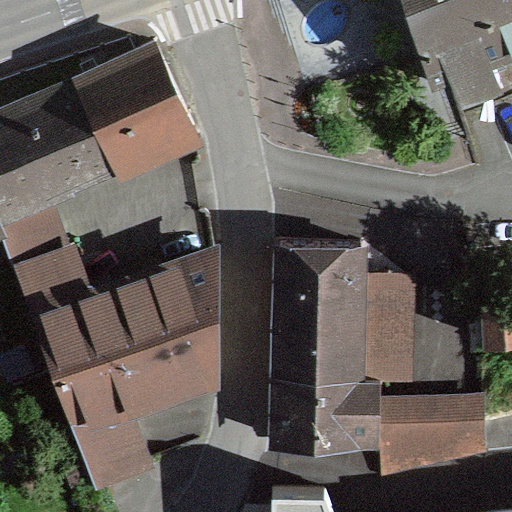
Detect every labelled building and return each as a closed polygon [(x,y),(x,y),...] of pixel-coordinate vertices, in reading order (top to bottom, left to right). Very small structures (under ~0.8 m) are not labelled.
[(511,0),(414,0),(435,67),(454,60),(464,86),(501,71),(492,45),(511,36),(511,0)] [(158,38),(0,106),(0,111),(36,190),(48,184),(193,122),(158,38)] [(0,111),(0,205),(36,190),(0,111)] [(0,205),(0,219),(17,265),(70,246),(48,184),(36,190),(0,205)] [(279,298),(278,365),(360,367),(360,343),(362,279),(363,234),(281,230),(279,298)] [(70,246),(17,265),(36,316),(40,314),(88,297),(70,246)] [(218,366),(217,248),(159,271),(197,373),(218,366)] [(197,373),(159,271),(88,297),(40,314),(46,331),(58,365),(77,417),(117,402),(159,387),(197,373)] [(408,280),(362,279),(360,343),(406,345),(408,280)] [(511,331),(511,295),(490,297),(491,332),(511,331)] [(46,331),(1,347),(14,382),(58,365),(46,331)] [(360,367),(278,365),(277,397),(276,428),(381,430),(381,391),(381,367),(360,367)] [(484,392),(381,391),(381,430),(384,430),(384,446),(384,469),(487,446),(484,396),(484,392)] [(140,464),(117,402),(77,417),(100,479),(140,464)] [(369,469),(384,469),(384,446),(339,445),(339,469),(369,469)] [(511,511),(511,471),(454,478),(266,494),(257,511),(511,511)]
